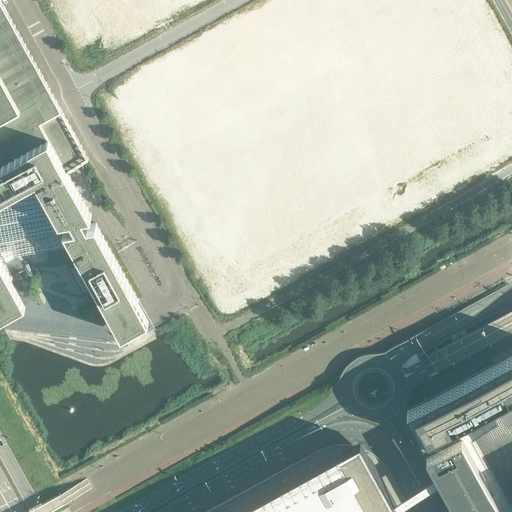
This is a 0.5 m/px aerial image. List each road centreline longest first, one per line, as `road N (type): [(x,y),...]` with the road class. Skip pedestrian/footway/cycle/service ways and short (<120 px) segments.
road 1 (unclassified): [(19,0),(183,296)]
road 2 (secondary): [(345,388),(320,410),(131,511)]
road 3 (primary): [(264,466),(330,433),(357,430),(392,453),(426,511)]
road 4 (unknown): [(160,314),(55,135)]
road 5 (unclassified): [(0,320),(123,334),(183,296)]
road 6 (secondary): [(449,511),(401,426),(398,403)]
